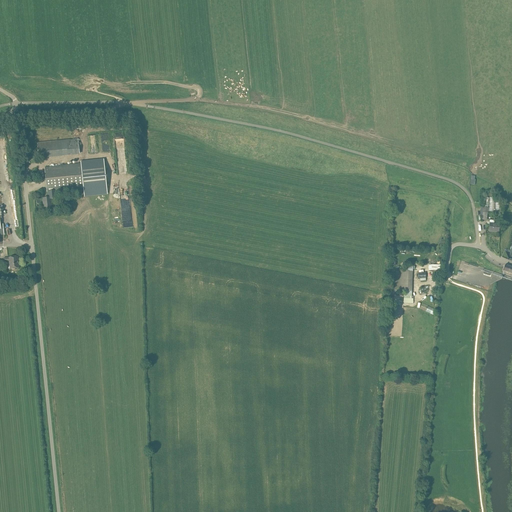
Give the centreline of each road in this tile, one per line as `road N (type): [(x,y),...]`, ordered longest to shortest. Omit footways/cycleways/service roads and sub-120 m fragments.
road 1 (unclassified): [(59,511),(24,179)]
road 2 (track): [(87,128),(107,109),(199,95),(197,88),(130,82)]
road 3 (track): [(196,98),(353,130)]
